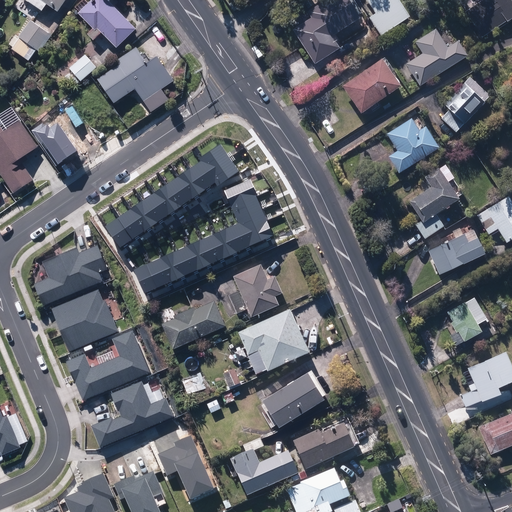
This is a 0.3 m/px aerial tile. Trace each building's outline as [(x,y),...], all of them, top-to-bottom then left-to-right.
[(47,7),(58,14),(67,0),(30,0),(28,4),(42,14),(47,7)] [(101,35),(117,50),(136,31),(113,9),(118,4),(114,0),(93,0),(88,6),(84,1),(77,8),(82,12),(78,16),(93,30),(87,36),(93,42),(101,35)] [(293,32),(315,66),(339,50),(332,38),(360,20),(347,0),(329,0),(308,14),(312,20),(293,32)] [(409,20),(395,0),(364,0),(375,16),(369,19),(381,38),(409,20)] [(511,0),(483,0),(467,11),(484,36),(511,17),(511,0)] [(19,39),(37,52),(49,36),(31,22),(19,39)] [(406,66),(419,87),(466,58),(457,44),(447,51),(435,32),(415,44),(422,56),(406,66)] [(251,50),(259,61),(263,57),(256,47),(251,50)] [(145,102),(150,110),(161,103),(156,95),(173,83),(157,59),(148,66),(136,49),(116,63),(119,67),(98,82),(114,105),(135,91),(143,103),(145,102)] [(70,71),(81,83),(96,70),(85,57),(70,71)] [(342,89),(361,116),(400,88),(382,61),(342,89)] [(467,121),(468,121),(492,94),(472,76),(447,104),(452,108),(444,118),(459,130),(467,121)] [(0,173),(13,192),(33,178),(22,161),(20,158),(40,144),(20,116),(9,123),(5,117),(0,120),(0,173)] [(389,159),(399,175),(439,150),(425,129),(419,133),(411,121),(387,136),(398,152),(389,159)] [(34,130),(57,164),(77,150),(58,123),(49,128),(47,125),(45,126),(43,123),(34,130)] [(238,171),(220,144),(201,158),(217,182),(219,184),(238,171)] [(190,169),(205,190),(217,182),(202,160),(190,169)] [(190,169),(178,176),(193,198),(205,190),(190,169)] [(417,226),(426,240),(444,228),(436,216),(459,201),(439,170),(425,179),(431,190),(410,204),(422,223),(417,226)] [(178,176),(167,184),(182,206),(193,198),(178,176)] [(360,189),(368,201),(389,188),(381,176),(360,189)] [(250,179),(225,190),(231,206),(256,195),(250,179)] [(167,184),(155,192),(170,214),(182,206),(167,184)] [(155,192),(143,201),(157,222),(170,214),(155,192)] [(511,238),(511,194),(511,195),(480,215),(491,232),(500,227),(509,241),(511,238)] [(261,207),(256,195),(231,206),(237,218),(261,207)] [(143,201),(132,208),(146,230),(157,222),(143,201)] [(261,207),(237,218),(239,223),(242,231),(267,220),(261,207)] [(132,208),(119,216),(134,238),(146,230),(132,208)] [(105,226),(119,248),(134,238),(119,216),(105,226)] [(274,235),(267,220),(242,231),(249,246),(274,235)] [(230,255),(219,231),(193,243),(204,267),(230,255)] [(428,253),(439,277),(484,256),(473,232),(428,253)] [(108,266),(98,243),(81,250),(79,244),(44,259),(51,275),(36,281),(45,302),(104,278),(100,269),(108,266)] [(193,243),(167,255),(178,279),(204,267),(193,243)] [(178,279),(167,255),(146,264),(157,288),(178,279)] [(144,293),(157,288),(146,264),(134,269),(144,293)] [(234,276),(252,316),(278,304),(274,295),(282,291),(275,275),(267,279),(260,264),(234,276)] [(100,286),(53,306),(71,348),(118,327),(100,286)] [(229,296),(237,314),(247,309),(239,291),(229,296)] [(468,301),(467,300),(449,311),(467,339),(485,329),(480,322),(490,316),(477,296),(468,301)] [(162,324),(173,349),(226,326),(215,300),(195,309),(194,307),(174,316),(175,318),(162,324)] [(238,331),(257,372),(267,367),(268,369),(309,350),(290,307),(238,331)] [(92,365),(86,350),(68,358),(84,397),(152,369),(135,326),(114,335),(121,353),(92,365)] [(235,352),(239,360),(247,356),(244,348),(235,352)] [(463,394),(468,405),(485,398),(506,389),(503,384),(511,379),(511,354),(510,350),(491,358),(491,357),(471,366),(480,386),(463,394)] [(183,352),(184,362),(193,361),(193,352),(183,352)] [(224,379),(228,390),(241,385),(235,368),(223,372),(226,379),(224,379)] [(263,398),(279,425),(324,397),(308,370),(263,398)] [(202,371),(183,377),(188,393),(207,387),(202,371)] [(175,412),(167,393),(153,399),(143,378),(113,391),(121,411),(94,422),(103,443),(175,412)] [(223,394),(227,403),(235,400),(231,390),(223,394)] [(0,401),(0,443),(0,444),(3,451),(22,444),(9,412),(5,414),(0,401)] [(217,401),(206,405),(210,414),(220,410),(217,401)] [(511,411),(482,425),(494,452),(511,443),(511,411)] [(294,442),(306,470),(354,449),(343,425),(320,435),(319,431),(294,442)] [(192,434),(175,442),(176,445),(159,452),(168,474),(173,472),(170,465),(177,462),(192,497),(216,487),(192,434)] [(231,460),(247,496),(286,479),(289,485),(301,480),(301,481),(308,479),(305,472),(298,474),(288,452),(260,464),(258,460),(264,458),(260,450),(264,448),(260,439),(244,446),(247,454),(231,460)] [(127,495),(134,511),(161,511),(155,497),(165,492),(155,469),(137,477),(136,473),(116,482),(122,497),(127,495)] [(340,483),(335,469),(300,483),(300,485),(288,490),(296,511),(331,511),(329,506),(350,497),(344,481),(340,483)] [(115,511),(109,497),(115,495),(105,472),(76,485),(78,490),(64,496),(70,511),(115,511)] [(254,499),(256,504),(264,500),(262,496),(254,499)] [(333,510),(333,511),(359,511),(355,501),(333,510)]
